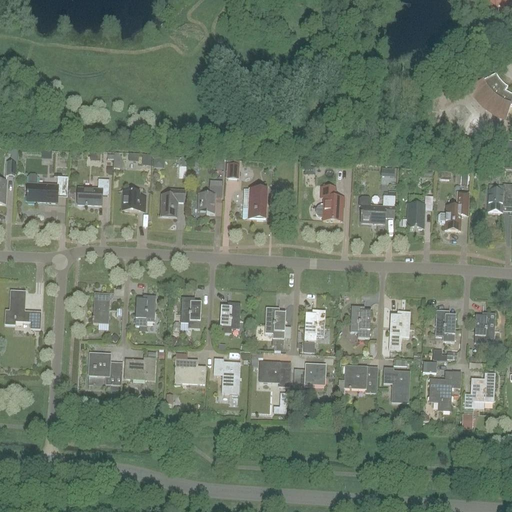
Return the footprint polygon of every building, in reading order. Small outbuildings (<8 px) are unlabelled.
[(496,75),(470,88),(473,96),(484,108),(498,118),(506,120),(511,107),(511,106),(511,95),(505,92),(508,88),(506,87),(504,85),(503,84),(502,83),(500,81),(499,79),(498,77),(496,75)] [(144,156),(142,167),(151,168),(153,157),(144,156)] [(215,160),(215,172),(224,172),(224,160),(215,160)] [(15,177),(16,164),(8,164),(7,177),(15,177)] [(239,182),(240,167),(228,166),(227,181),(239,182)] [(394,171),(381,170),(381,178),(394,179),(394,171)] [(28,185),(27,203),(58,205),(58,197),(68,198),(69,179),(58,178),(58,187),(37,186),(38,178),(35,176),(31,175),(28,178),(28,185)] [(461,175),(461,186),(468,186),(469,186),(469,176),(468,176),(461,175)] [(109,197),(110,182),(99,181),(98,191),(78,190),(78,206),(102,207),(102,197),(109,197)] [(199,196),(199,202),(201,203),(200,213),(207,213),(206,216),(215,216),(216,199),(222,200),(223,188),(223,183),(210,182),(210,188),(210,196),(199,196)] [(511,208),(511,186),(503,186),(503,193),(489,192),(488,214),(503,215),(503,208),(511,208)] [(316,211),(316,214),(318,217),(320,219),(323,219),(323,223),(342,223),(343,206),(344,205),(344,199),(335,199),(336,189),(321,189),(321,199),(324,199),(323,207),(321,207),(318,208),(316,211)] [(244,191),(243,220),(248,220),(248,221),(266,222),(268,192),(249,191),(244,191)] [(145,213),(146,198),(140,198),(140,193),(123,192),(122,212),(145,213)] [(170,197),(162,197),(161,219),(177,219),(178,204),(184,205),(185,193),(170,192),(170,197)] [(445,232),(461,233),(462,217),(469,217),(470,195),(457,194),(457,209),(446,208),(446,215),(441,215),(439,217),(438,223),(440,225),(445,225),(445,232)] [(360,201),(359,208),(362,208),(361,225),(385,226),(385,220),(394,220),(395,198),(387,198),(383,198),(383,209),(371,208),(371,201),(369,199),(362,199),(360,201)] [(433,213),(433,198),(425,198),(425,207),(409,206),(408,230),(424,231),(425,212),(433,213)] [(41,332),(42,314),(25,313),(26,294),(11,293),(10,313),(5,312),(5,327),(15,328),(16,324),(31,325),(30,332),(41,332)] [(109,326),(110,296),(95,295),(93,319),(92,319),(92,321),(93,321),(93,325),(109,326)] [(136,299),(135,328),(139,328),(139,333),(147,333),(147,328),(147,323),(155,324),(156,298),(147,298),(147,299),(143,299),(143,300),(136,299)] [(200,331),(201,303),(195,302),(194,302),(191,302),(191,300),(182,300),(180,332),(188,332),(188,330),(200,331)] [(240,331),(241,306),(232,305),(232,307),(228,307),(221,307),(220,335),(232,336),(232,331),(240,331)] [(369,339),(371,311),(364,311),(364,310),(361,310),(361,308),(351,308),(350,334),(358,334),(358,339),(369,339)] [(276,312),(276,311),(266,310),(265,335),(273,336),(272,348),(274,348),(274,353),(283,353),(283,348),(284,348),(284,342),(285,342),(286,313),(280,313),(280,312),(276,312)] [(455,344),(456,316),(449,315),(446,315),(446,313),(437,312),(436,338),(443,338),(443,344),(455,344)] [(324,338),(326,313),(316,313),(316,314),(312,314),(312,315),(306,314),(305,342),(316,343),(316,338),(324,338)] [(391,315),(389,353),(401,353),(402,339),(409,340),(411,314),(401,314),(401,315),(397,315),(397,316),(391,315)] [(494,341),(495,315),(486,315),(486,316),(482,316),(482,317),(475,316),(474,345),(486,346),(486,340),(494,341)] [(115,336),(111,340),(115,344),(119,340),(115,336)] [(178,341),(171,338),(168,345),(175,348),(178,341)] [(315,345),(304,345),(304,355),(314,355),(315,345)] [(89,355),(88,378),(101,379),(106,379),(105,387),(109,387),(122,387),(123,373),(123,369),(111,368),(111,364),(111,356),(89,355)] [(351,364),(352,358),(342,358),(336,357),(336,365),(340,366),(340,364),(351,364)] [(155,382),(156,360),(144,360),(144,362),(126,362),(125,381),(155,382)] [(205,387),(206,369),(195,368),(195,362),(176,361),(175,385),(205,387)] [(239,397),(240,365),(223,364),(224,362),(214,361),(214,377),(223,377),(222,396),(239,397)] [(290,389),(291,372),(280,372),(280,365),(260,364),(259,384),(279,385),(279,388),(290,389)] [(325,387),(326,367),(306,366),(305,373),(295,372),(294,389),(305,389),(305,386),(325,387)] [(339,382),(338,395),(344,395),(344,391),(365,392),(365,395),(377,396),(378,380),(366,379),(366,369),(345,368),(341,367),(340,375),(345,375),(345,382),(339,382)] [(409,406),(410,374),(393,373),(394,370),(384,370),(383,386),(392,386),(391,405),(409,406)] [(430,381),(429,404),(438,405),(437,413),(451,414),(452,390),(460,390),(461,374),(453,374),(445,373),(444,382),(430,381)] [(493,405),(495,376),(485,375),(485,382),(473,381),(472,397),(465,397),(464,410),(464,414),(473,414),(474,410),(474,404),(493,405)] [(280,409),(287,410),(288,396),(281,395),(280,409)] [(385,413),(379,410),(377,416),(382,419),(385,413)] [(473,416),(463,416),(462,431),(472,432),(473,416)]
